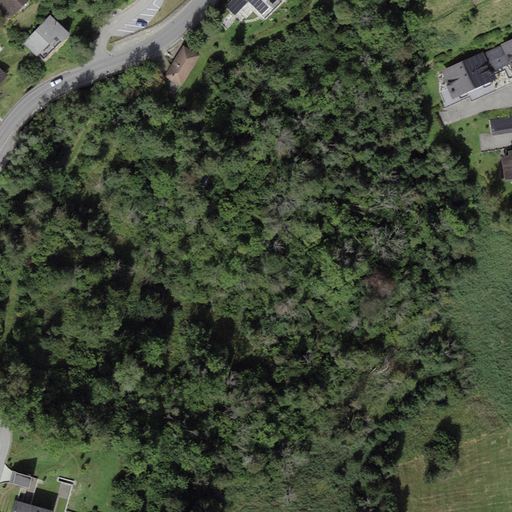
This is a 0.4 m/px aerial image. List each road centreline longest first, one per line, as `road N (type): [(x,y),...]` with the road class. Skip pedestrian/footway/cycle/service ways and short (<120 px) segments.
road 1 (track): [(0,398),(37,243),(50,207),(89,157),(95,132),(133,104),(161,131),(183,127),(369,0)]
road 2 (tertiary): [(0,139),(41,96),(103,68)]
road 3 (tertiary): [(103,68),(159,44),(204,0)]
